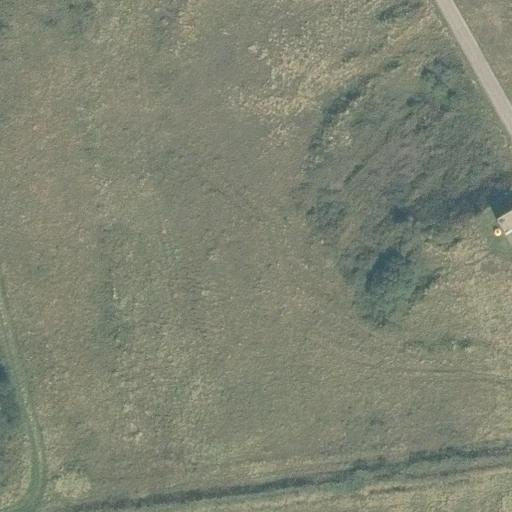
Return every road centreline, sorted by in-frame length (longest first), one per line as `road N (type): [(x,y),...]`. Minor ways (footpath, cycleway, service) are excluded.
road 1 (track): [(0,295),(38,470),(36,493),(20,511)]
road 2 (unclassified): [(511,122),(442,0)]
